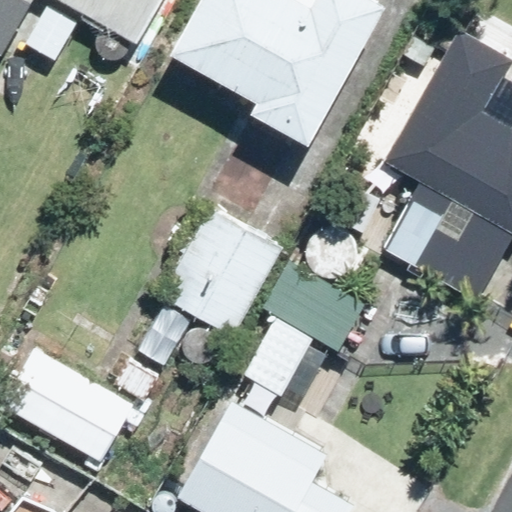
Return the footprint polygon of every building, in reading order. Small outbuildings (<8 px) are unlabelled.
[(0,0),(0,54),(45,79),(80,15),(135,44),(159,0),(0,0)] [(306,146),(382,8),(367,0),(196,0),(166,55),(255,105),(250,113),(306,146)] [(458,32),(385,158),(419,178),(410,197),(440,214),(413,262),(476,299),(511,238),(511,50),(506,60),(458,32)] [(232,335),(279,249),(208,210),(160,295),(232,335)] [(361,302),(310,272),(240,392),(291,422),(361,302)] [(133,405),(35,348),(2,404),(99,461),(133,405)] [(157,376),(130,358),(114,383),(142,400),(157,376)] [(238,407),(183,502),(199,511),(348,511),(354,503),(309,477),(322,456),(238,407)] [(79,511),(36,477),(8,511),(79,511)]
